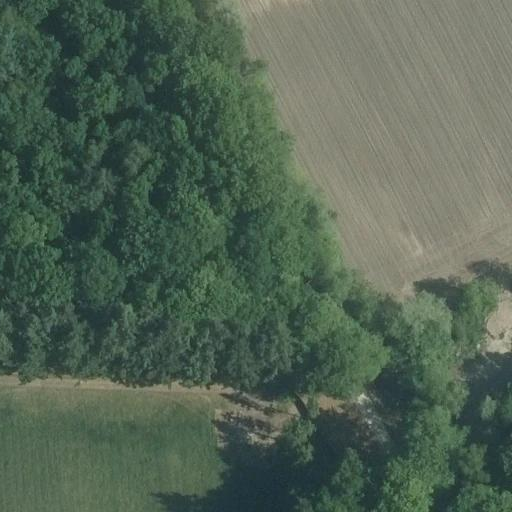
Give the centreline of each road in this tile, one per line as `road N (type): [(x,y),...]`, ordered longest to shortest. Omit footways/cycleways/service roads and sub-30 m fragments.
road 1 (unclassified): [(419,511),(331,347),(291,298),(0,285)]
road 2 (track): [(291,298),(290,269),(148,0)]
